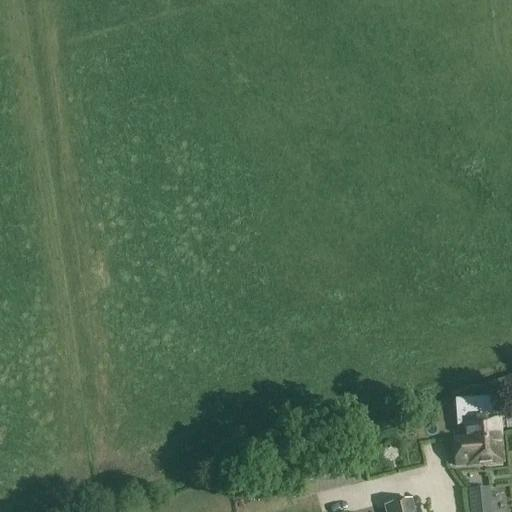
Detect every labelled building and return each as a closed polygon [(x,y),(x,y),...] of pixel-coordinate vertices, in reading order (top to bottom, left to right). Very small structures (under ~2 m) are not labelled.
[(472,413),(470,396),(448,404),(448,427),(463,426),(464,440),(453,441),(455,466),(466,466),(466,467),(502,464),(498,419),(492,419),(491,412),(472,413)] [(443,441),(429,441),(429,455),(442,456),(443,441)] [(293,501),(352,486),(343,453),(285,468),(293,501)] [(469,511),(489,511),(487,488),(467,491),(469,511)] [(383,508),(383,511),(412,511),(410,501),(383,508)]
